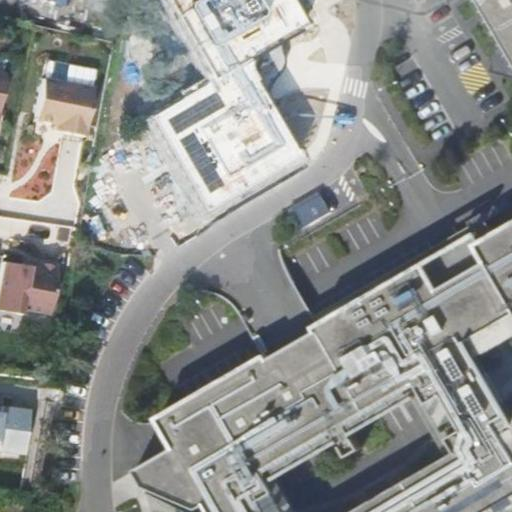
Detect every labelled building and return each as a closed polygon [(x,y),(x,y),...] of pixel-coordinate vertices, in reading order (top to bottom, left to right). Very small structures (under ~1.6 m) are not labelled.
[(268,48),(304,28),(287,0),(156,0),(204,81),(143,117),(199,215),(297,158),(257,89),(268,48)] [(511,0),(483,0),(509,43),(511,48),(511,0)] [(511,48),(509,43),(499,49),(497,57),(508,77),(511,77),(511,48)] [(84,137),(93,90),(41,79),(33,120),(55,124),(54,131),(84,137)] [(320,193),(288,210),(299,230),(330,213),(320,193)] [(511,223),(482,242),(429,260),(318,321),(324,331),(275,357),(270,349),(163,413),(178,445),(137,464),(148,482),(201,504),(212,507),(214,511),(497,511),(511,504),(511,223)] [(28,268),(1,263),(0,267),(0,312),(19,316),(20,310),(47,315),(56,267),(37,263),(36,269),(35,274),(27,273),(28,268)] [(0,452),(22,455),(28,410),(1,407),(0,412),(0,452)]
